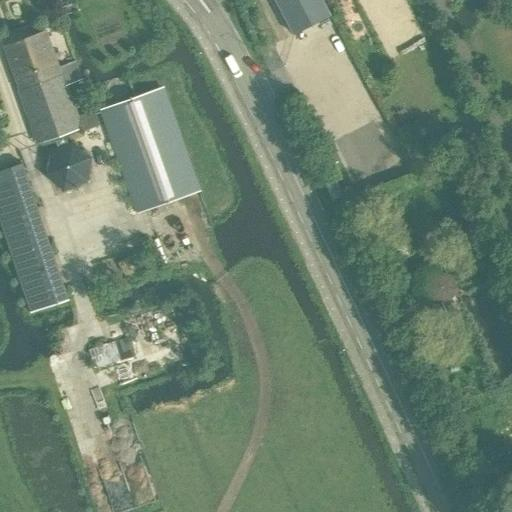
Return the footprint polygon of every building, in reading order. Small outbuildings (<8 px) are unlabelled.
[(275,0),(293,34),(330,15),(321,0),(275,0)] [(46,31),(4,47),(38,143),(54,137),(58,148),(68,144),(63,133),(81,127),(83,132),(101,126),(94,110),(77,116),(67,86),(73,84),(82,80),(75,61),(74,62),(59,67),(46,31)] [(136,212),(198,190),(162,89),(100,111),(136,212)] [(50,151),(45,175),(64,191),(86,182),(90,159),(71,143),(68,144),(58,148),(50,151)] [(52,300),(40,259),(53,254),(23,163),(0,171),(0,222),(14,267),(20,265),(32,306),(52,300)] [(332,201),(342,196),(335,181),(325,186),(332,201)] [(137,252),(117,262),(124,276),(144,267),(137,252)] [(93,369),(132,358),(127,340),(88,351),(93,369)]
